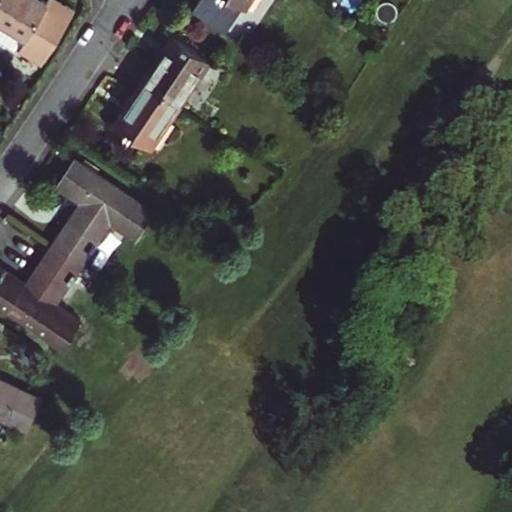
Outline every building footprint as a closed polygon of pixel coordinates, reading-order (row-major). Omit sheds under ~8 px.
[(0,0),(0,38),(20,50),(46,66),(79,12),(59,0),(52,0),(50,4),(43,0),(0,0)] [(151,79),(186,103),(214,59),(180,36),(151,79)] [(157,147),(186,103),(151,79),(121,122),(157,147)] [(84,195),(55,238),(85,257),(111,216),(137,233),(154,206),(77,155),(60,180),(84,195)] [(57,299),(85,257),(55,238),(26,282),(1,266),(3,263),(0,260),(0,300),(66,343),(83,317),(57,299)] [(0,413),(14,420),(28,388),(0,374),(0,413)]
